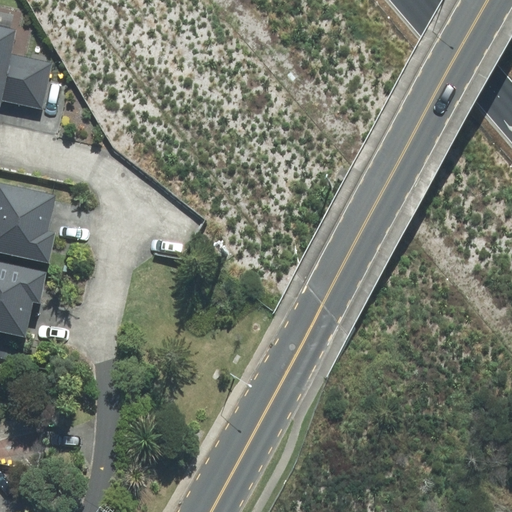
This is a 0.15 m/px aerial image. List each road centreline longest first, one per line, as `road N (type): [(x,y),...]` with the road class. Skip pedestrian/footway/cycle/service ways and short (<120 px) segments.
road 1 (secondary): [(488,0),(209,511)]
road 2 (residential): [(107,360),(91,511)]
road 3 (motorway): [(511,103),(421,0)]
